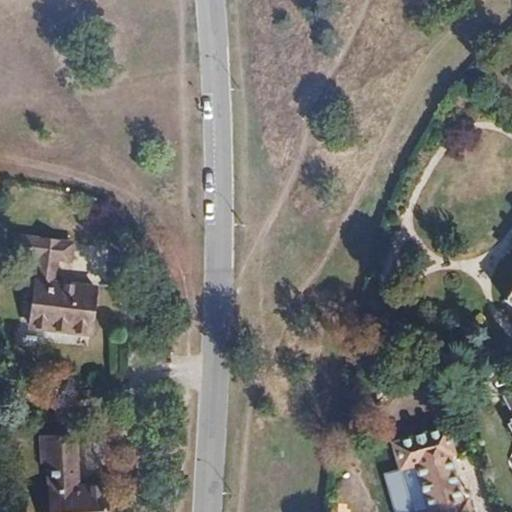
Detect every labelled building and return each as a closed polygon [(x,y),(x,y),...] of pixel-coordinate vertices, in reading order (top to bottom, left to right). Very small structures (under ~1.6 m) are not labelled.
[(74,253),(75,235),(20,231),(19,250),(41,252),(37,322),(95,326),(98,280),(58,277),(59,252),(74,253)] [(166,279),(164,268),(162,256),(139,263),(145,285),(166,279)] [(511,387),(500,395),(511,415),(511,419),(509,421),(511,427),(511,387)] [(446,427),(392,444),(399,470),(416,465),(429,510),(421,511),(470,511),(467,498),(463,500),(449,455),(454,454),(446,427)] [(39,443),(43,511),(101,511),(100,493),(69,495),(66,441),(39,443)]
